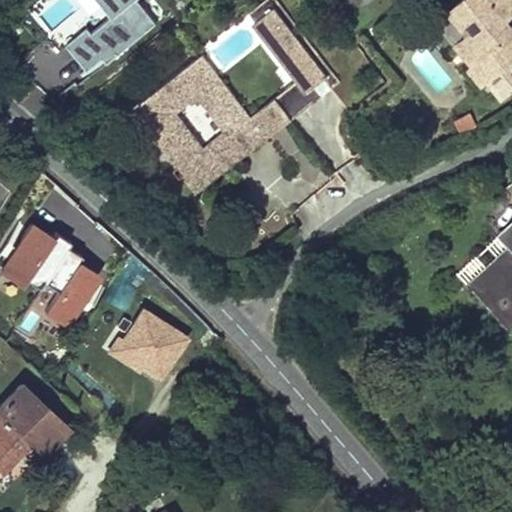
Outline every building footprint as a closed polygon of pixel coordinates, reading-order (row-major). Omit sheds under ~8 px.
[(39,0),(32,6),(82,76),(155,24),(138,0),(39,0)] [(186,176),(189,173),(203,191),(247,157),(265,181),(286,165),(269,141),(328,96),(322,87),(329,81),(336,90),(346,83),(282,0),(272,0),(255,13),(262,22),(260,23),(304,81),(257,116),(209,54),(139,107),(184,166),(181,168),(186,176)] [(511,13),(511,0),(458,0),(447,9),(465,33),(460,37),(488,75),(482,80),(495,98),(511,85),(511,57),(511,58),(511,57),(511,30),(504,20),(509,16),(511,13)] [(482,80),(488,75),(460,37),(452,43),(468,65),(464,68),(476,84),(482,80)] [(46,53),(28,68),(54,98),(72,83),(46,53)] [(375,97),(357,74),(346,83),(336,90),(354,113),(375,97)] [(322,87),(328,96),(336,90),(329,81),(322,87)] [(0,265),(0,289),(14,298),(52,233),(28,219),(0,265)] [(468,287),(504,330),(511,322),(511,233),(507,228),(494,240),(505,252),(468,287)] [(41,311),(67,328),(104,271),(54,239),(30,276),(53,291),(41,311)] [(132,304),(108,356),(163,382),(188,330),(132,304)] [(0,403),(0,464),(3,467),(30,437),(44,449),(66,424),(19,383),(0,403)]
